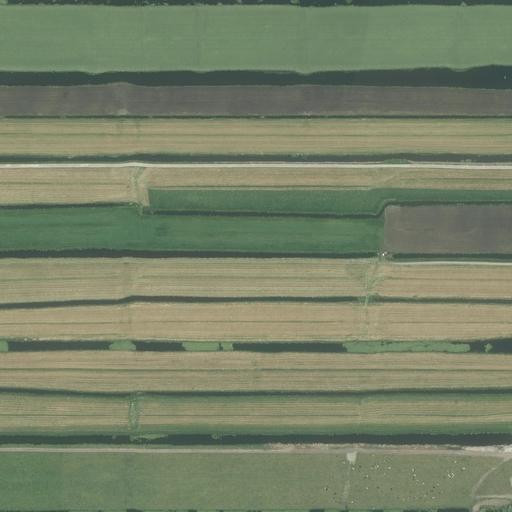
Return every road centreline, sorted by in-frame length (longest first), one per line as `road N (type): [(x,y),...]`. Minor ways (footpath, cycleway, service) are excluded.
road 1 (track): [(511,454),(0,450)]
road 2 (track): [(511,166),(0,166)]
